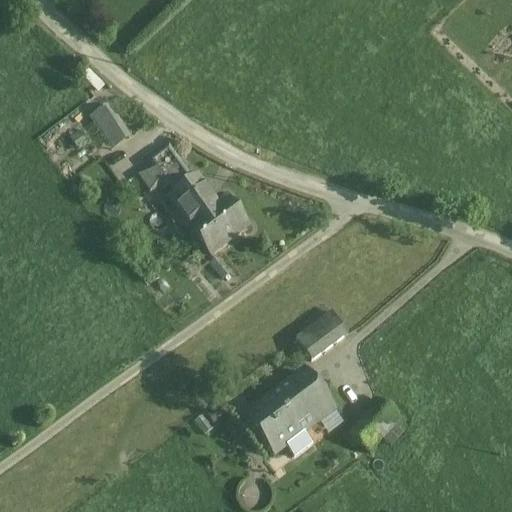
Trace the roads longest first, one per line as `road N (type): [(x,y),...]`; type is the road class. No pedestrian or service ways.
road 1 (unclassified): [(0,470),(365,204)]
road 2 (unclassified): [(365,204),(229,149),(121,71),(43,0)]
road 3 (unclassified): [(511,243),(365,204)]
